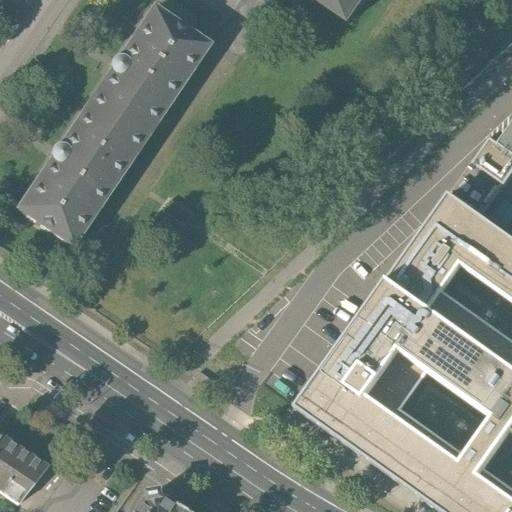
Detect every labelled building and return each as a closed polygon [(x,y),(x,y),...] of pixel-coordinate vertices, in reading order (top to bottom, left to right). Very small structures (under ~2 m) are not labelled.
[(306,0),(357,34),(379,0),(306,0)] [(160,9),(20,218),(78,256),(218,48),(160,9)] [(511,176),(511,129),(504,141),(495,135),(476,160),(508,183),(511,176)] [(450,511),(511,511),(511,242),(480,220),(449,198),(386,287),(301,407),(450,511)] [(45,472),(4,443),(0,448),(0,494),(18,507),(45,472)] [(186,511),(164,498),(163,490),(147,493),(148,501),(140,511),(186,511)]
